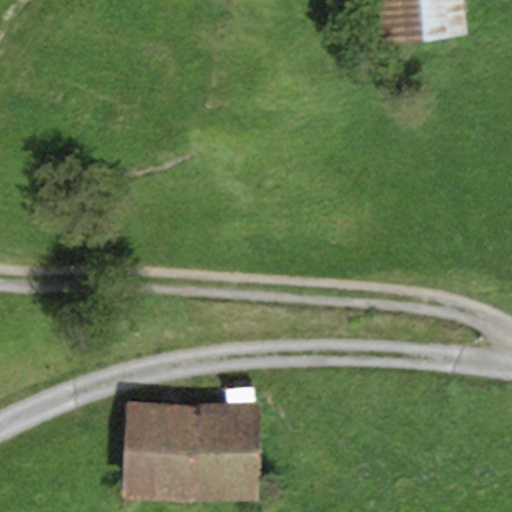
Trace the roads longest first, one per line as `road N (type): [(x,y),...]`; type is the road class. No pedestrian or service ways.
road 1 (track): [(511,374),(412,354),(224,355),(98,385),(0,429)]
road 2 (track): [(0,278),(372,292),(479,315),(511,332)]
